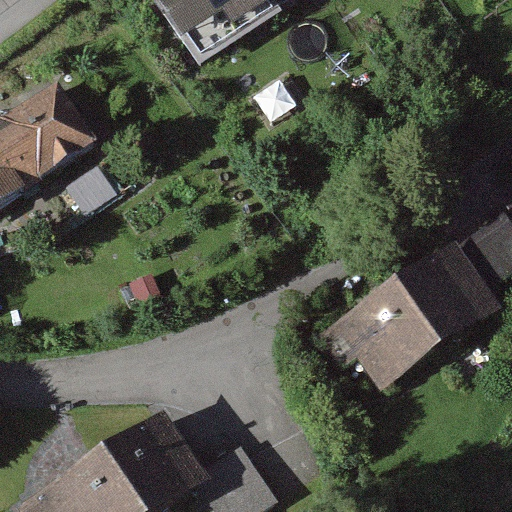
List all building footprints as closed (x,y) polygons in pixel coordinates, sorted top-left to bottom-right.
[(231,54),(311,0),(139,0),(185,67),(223,42),(231,54)] [(48,96),(28,67),(0,85),(0,91),(17,117),(48,96)] [(0,232),(108,166),(66,99),(0,139),(0,232)] [(511,299),(511,234),(346,343),(390,410),(511,330),(511,317),(504,305),(511,299)] [(210,490),(175,436),(55,511),(211,511),(215,510),(215,511),(281,511),(251,464),(210,490)]
